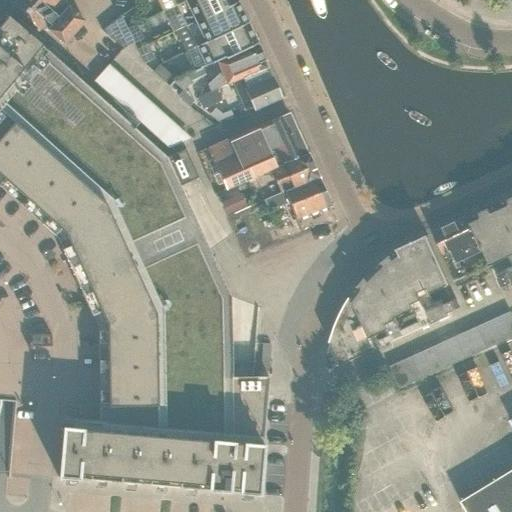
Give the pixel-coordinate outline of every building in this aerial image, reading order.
[(57,16),(53,13),(64,0),(63,0),(17,0),(12,7),(37,30),(42,24),(63,43),(83,20),(67,6),(57,16)] [(235,0),(185,0),(175,5),(185,25),(236,1),(235,0)] [(236,1),(185,25),(195,46),(246,22),(236,1)] [(166,157),(4,13),(0,16),(0,165),(74,232),(67,240),(102,316),(112,316),(114,431),(61,427),(57,476),(257,494),(268,377),(231,377),(229,297),(179,186),(197,177),(184,149),(166,157)] [(120,16),(101,31),(123,50),(134,44),(120,16)] [(246,22),(195,46),(205,66),(223,57),(224,59),(225,58),(256,43),(246,22)] [(232,82),(264,69),(267,68),(257,45),(225,58),(224,59),(217,62),(221,71),(206,84),(209,91),(223,85),(226,84),(227,84),(232,82)] [(152,71),(164,82),(170,75),(159,64),(152,71)] [(232,82),(233,84),(228,85),(241,115),(281,98),(271,76),(267,78),(266,74),(264,69),(232,82)] [(173,82),(183,91),(190,81),(188,75),(173,82)] [(223,85),(209,91),(214,103),(228,97),(223,85)] [(256,126),(268,149),(274,146),(282,164),(306,153),(287,112),(256,126)] [(275,166),(268,149),(256,126),(207,148),(225,189),(275,166)] [(280,192),(316,176),(306,154),(269,170),(280,192)] [(329,205),(317,176),(283,191),(264,200),(268,210),(288,201),(295,218),(329,205)] [(246,205),(240,193),(220,202),(225,215),(246,205)] [(511,196),(482,211),(467,218),(481,249),(488,265),(503,258),(511,254),(511,196)] [(481,249),(467,218),(466,217),(432,233),(454,281),(465,276),(458,260),(481,249)] [(402,270),(421,291),(427,288),(429,293),(449,284),(427,235),(396,249),(397,250),(390,254),(402,270)] [(418,292),(421,291),(402,270),(390,254),(382,261),(373,268),(369,272),(366,276),(362,280),(359,284),(355,288),(352,293),(349,297),(346,302),(343,307),(341,312),(338,317),(336,321),(334,327),(329,342),(339,365),(375,348),(370,337),(388,329),(386,324),(395,320),(397,325),(398,324),(395,317),(413,309),(411,304),(420,300),(422,305),(423,304),(418,292)] [(510,285),(511,284),(511,270),(497,277),(501,287),(509,283),(510,285)] [(431,323),(449,315),(448,313),(460,307),(455,298),(426,312),(431,323)] [(399,389),(511,337),(511,315),(510,311),(389,367),(399,389)] [(50,347),(49,336),(46,336),(31,336),(31,347),(50,347)] [(511,511),(511,469),(461,501),(467,511),(511,511)]
